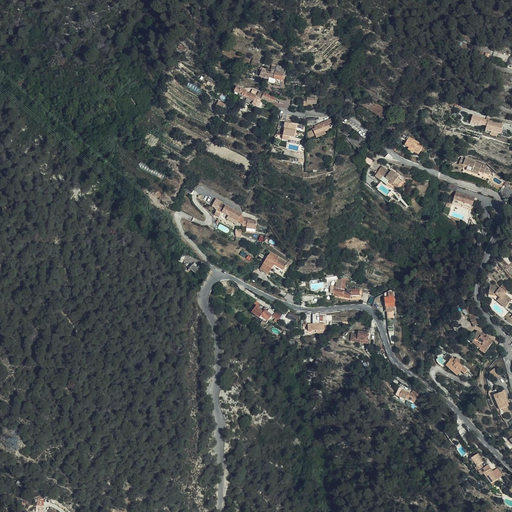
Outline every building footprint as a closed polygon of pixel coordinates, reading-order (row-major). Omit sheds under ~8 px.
[(257,58),(251,56),(249,62),(256,65),(257,58)] [(263,67),(259,65),(258,69),(254,68),(254,70),(253,73),(261,76),(263,68),(263,67)] [(267,80),(272,82),(273,77),(275,71),(274,70),(270,69),(269,70),(263,68),(261,76),(266,77),(268,78),(267,80)] [(281,79),(282,72),(275,71),(273,77),(277,79),(281,79)] [(216,86),(207,82),(206,83),(204,82),(203,85),(214,91),(216,86)] [(248,103),(252,104),(255,97),(256,94),(252,92),(251,95),(246,93),(247,91),(237,87),(235,93),(238,95),(238,96),(249,100),(248,103)] [(256,94),(255,97),(261,100),(268,103),(269,101),(272,102),(274,97),(258,91),(257,94),(256,94)] [(311,102),(314,102),(315,97),(306,96),(306,97),(302,97),(302,104),(311,105),(311,102)] [(255,97),(252,104),(259,106),(259,104),(261,100),(255,97)] [(356,104),(381,118),(384,111),(378,108),(379,107),(373,104),(374,103),(369,100),(367,103),(362,100),(362,101),(358,100),(356,104)] [(484,124),(486,118),(474,114),(472,123),(480,125),(481,122),(484,124)] [(314,126),(328,117),(327,116),(313,124),(314,126)] [(330,119),(328,117),(314,126),(305,132),(305,137),(314,133),(315,136),(324,132),(323,128),(328,125),(326,121),(330,119)] [(505,124),(490,119),(488,125),(487,129),(502,133),(505,124)] [(282,137),(289,137),(293,137),(293,130),(289,130),(289,124),(282,123),(282,137)] [(350,142),(353,143),(354,141),(355,138),(348,135),(346,139),(350,142)] [(355,138),(354,141),(361,145),(365,138),(359,135),(357,139),(355,138)] [(412,149),(417,152),(420,148),(421,146),(411,140),(412,138),(408,135),(402,143),(407,146),(406,148),(411,151),(412,149)] [(482,171),(484,165),(473,161),(474,160),(460,156),(457,164),(463,165),(463,164),(466,165),(465,166),(464,169),(470,171),(470,169),(477,171),(477,170),(482,172),(482,171)] [(378,177),(384,182),(386,180),(393,187),(398,180),(395,176),(396,175),(390,170),(389,172),(387,171),(379,164),(375,170),(380,174),(378,177)] [(451,191),(449,201),(468,206),(471,196),(451,191)] [(240,212),(219,200),(215,207),(219,210),(220,209),(235,219),(240,212)] [(273,259),(282,265),(284,263),(284,264),(287,259),(270,248),(267,252),(266,252),(258,265),(266,270),(272,261),(273,259)] [(184,254),(181,252),(178,257),(185,261),(186,259),(182,257),(184,254)] [(201,266),(198,264),(197,265),(192,261),(189,265),(197,272),(201,266)] [(502,284),(503,283),(499,278),(490,274),(486,283),(491,285),(494,290),(497,288),(502,296),(507,292),(503,285),(502,284)] [(341,283),(339,277),(338,277),(337,283),(333,283),(332,284),(341,286),(341,283)] [(329,291),(331,292),(349,296),(350,293),(350,291),(346,290),(343,289),(344,284),(341,283),(341,286),(332,284),(331,284),(329,291)] [(497,288),(494,290),(500,297),(502,296),(497,288)] [(264,313),(262,312),(259,310),(258,311),(255,310),(252,314),(260,319),(261,318),(267,322),(268,323),(269,323),(270,322),(271,321),(270,320),(273,315),(266,310),(264,313)] [(286,315),(292,319),(294,314),(288,311),(286,315)] [(474,324),(479,320),(475,315),(470,319),(474,324)] [(319,324),(324,324),(324,321),(320,321),(319,317),(312,318),(313,322),(308,322),(308,328),(313,328),(319,324)] [(356,336),(367,337),(367,328),(357,327),(357,331),(350,331),(350,338),(356,339),(356,336)] [(473,341),(487,350),(494,340),(490,338),(490,336),(490,335),(489,335),(488,335),(487,335),(487,336),(486,337),(482,335),(483,333),(478,330),(474,336),(476,337),(473,341)] [(447,359),(443,364),(446,367),(448,365),(455,372),(458,369),(460,371),(463,368),(458,362),(456,361),(457,360),(459,358),(454,355),(452,357),(449,355),(446,358),(447,359)] [(448,365),(446,367),(454,373),(455,372),(448,365)] [(502,373),(496,366),(490,371),(495,378),(502,373)] [(395,388),(395,389),(396,389),(405,396),(410,400),(413,401),(416,392),(407,389),(406,392),(395,388)] [(396,389),(395,389),(394,391),(403,398),(404,398),(410,400),(405,396),(396,389)] [(403,398),(394,391),(393,395),(395,397),(403,401),(403,398)] [(504,408),(509,406),(504,391),(495,394),(500,409),(504,408)] [(479,472),(486,467),(477,455),(471,460),(477,468),(476,469),(478,471),(479,472)] [(469,461),(472,466),(476,469),(477,468),(471,460),(469,461)] [(487,467),(480,473),(483,475),(484,476),(488,479),(494,484),(497,487),(501,483),(499,480),(498,480),(487,467)] [(494,488),(497,487),(494,484),(488,479),(484,476),(494,488)] [(43,502),(41,511),(62,511),(60,506),(46,511),(49,493),(42,493),(41,501),(43,502)]
